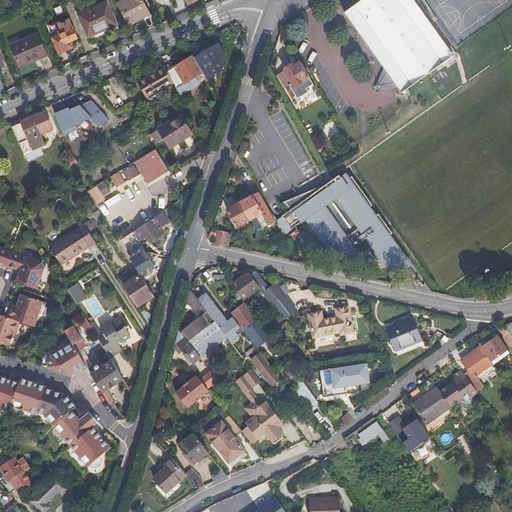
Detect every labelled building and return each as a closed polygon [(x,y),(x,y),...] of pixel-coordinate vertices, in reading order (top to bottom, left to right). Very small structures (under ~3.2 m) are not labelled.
[(124,0),(117,4),(128,23),(129,25),(141,19),(151,14),(142,0),(124,0)] [(414,0),(366,0),(357,7),(356,5),(344,13),(384,68),(375,90),(398,88),(402,93),(454,55),(414,0)] [(418,0),(414,0),(454,55),(457,53),(418,0)] [(88,37),(117,25),(108,2),(78,15),(88,37)] [(53,38),(60,55),(69,51),(68,49),(73,47),(70,42),(78,39),(74,30),(70,20),(60,25),(59,23),(48,27),(53,38)] [(47,56),(38,34),(11,46),(20,67),(47,56)] [(203,73),(208,81),(221,74),(227,58),(218,44),(195,58),(203,73)] [(180,94),(187,90),(200,83),(196,77),(203,73),(195,58),(193,56),(167,72),(174,84),(180,94)] [(298,60),(284,70),(292,83),(288,85),(297,99),(308,92),(310,95),(317,90),(298,60)] [(148,99),(174,84),(167,72),(163,66),(137,81),(148,99)] [(278,75),(285,87),(288,85),(292,83),(284,70),(278,75)] [(91,101),(56,117),(64,137),(78,129),(75,124),(89,117),(98,126),(109,120),(91,101)] [(12,127),(24,154),(33,150),(33,151),(46,145),(42,135),(53,130),(45,112),(21,123),(12,127)] [(193,133),(181,115),(158,130),(164,139),(170,148),(193,133)] [(328,138),(339,133),(333,121),(322,127),(328,138)] [(164,139),(158,130),(151,134),(155,141),(159,142),(164,139)] [(245,153),(249,143),(243,141),(239,151),(245,153)] [(156,150),(135,162),(136,162),(143,175),(153,169),(159,177),(169,171),(156,150)] [(148,183),(159,177),(153,169),(143,175),(148,183)] [(374,217),(368,208),(348,180),(344,175),(341,178),(339,176),(322,188),(321,187),(283,203),(287,205),(291,210),(282,216),(285,220),(278,225),(284,236),(307,220),(310,224),(307,226),(325,250),(328,248),(330,252),(344,251),(349,256),(362,259),(360,256),(373,247),(384,263),(407,263),(388,237),(374,217)] [(352,176),(348,180),(368,208),(373,205),(352,176)] [(108,191),(102,182),(97,186),(103,194),(108,191)] [(104,198),(96,186),(89,192),(95,200),(95,201),(96,202),(97,203),(104,198)] [(259,193),(242,203),(251,220),(262,214),(268,225),(276,221),(259,193)] [(106,209),(119,200),(116,196),(104,205),(106,209)] [(251,220),(242,203),(227,211),(237,228),(251,220)] [(105,219),(99,210),(93,213),(100,222),(105,219)] [(121,219),(127,233),(140,226),(134,213),(121,219)] [(169,222),(163,213),(133,232),(140,242),(147,237),(150,242),(164,233),(161,228),(169,222)] [(379,214),(374,217),(388,237),(393,233),(379,214)] [(285,220),(282,216),(276,221),(278,225),(285,220)] [(84,225),(50,247),(61,263),(73,255),(74,257),(96,243),(84,225)] [(219,231),(212,229),(209,236),(212,243),(216,244),(219,231)] [(216,244),(229,247),(232,234),(219,231),(216,244)] [(123,239),(120,241),(132,260),(146,251),(140,242),(133,232),(123,239)] [(0,263),(6,266),(11,252),(0,248),(0,263)] [(16,282),(37,289),(45,268),(42,263),(11,252),(6,266),(20,271),(16,282)] [(61,263),(62,265),(74,257),(73,255),(61,263)] [(232,284),(243,300),(260,288),(263,293),(268,289),(256,272),(246,270),(248,273),(232,284)] [(138,307),(154,296),(140,275),(124,285),(138,307)] [(77,304),(85,300),(80,291),(82,290),(78,283),(68,289),(77,304)] [(265,293),(285,322),(300,312),(279,283),(265,293)] [(187,302),(196,311),(202,304),(199,300),(190,290),(187,302)] [(21,322),(35,327),(43,302),(21,294),(18,303),(17,306),(8,303),(4,316),(21,322)] [(227,337),(231,343),(236,339),(236,338),(237,337),(233,332),(234,330),(228,322),(211,300),(209,302),(204,296),(199,300),(202,304),(208,312),(215,322),(227,337)] [(239,326),(242,329),(256,318),(244,304),(231,315),(233,318),(239,326)] [(323,320),(321,312),(309,314),(314,337),(341,332),(341,335),(353,332),(348,307),(336,309),(338,317),(323,320)] [(208,312),(181,333),(189,342),(215,322),(208,312)] [(0,342),(10,346),(14,334),(17,335),(21,322),(4,316),(0,314),(0,342)] [(119,344),(131,337),(125,327),(129,325),(123,316),(111,324),(110,321),(100,327),(103,331),(101,332),(94,322),(90,324),(95,333),(111,358),(122,350),(119,344)] [(422,340),(413,317),(386,328),(395,351),(422,340)] [(90,336),(95,333),(90,324),(86,318),(81,321),(90,336)] [(233,318),(228,322),(234,330),(239,326),(233,318)] [(193,364),(201,358),(227,337),(215,322),(189,342),(181,333),(180,331),(175,349),(179,355),(183,351),(193,364)] [(72,343),(78,352),(83,350),(86,347),(74,326),(65,331),(72,343)] [(511,348),(511,336),(505,326),(501,329),(505,335),(503,337),(511,348)] [(495,365),(510,354),(497,336),(495,338),(493,334),(479,344),(495,365)] [(52,355),(48,367),(71,375),(86,366),(78,352),(72,343),(52,355)] [(477,392),(484,387),(479,379),(477,376),(493,364),(480,347),(461,361),(469,371),(465,375),(477,392)] [(86,366),(89,370),(93,367),(83,350),(78,352),(86,366)] [(281,380),(260,353),(251,360),(273,387),(281,380)] [(112,360),(91,374),(103,394),(109,403),(112,402),(114,401),(107,391),(124,380),(112,360)] [(335,370),(324,372),(329,398),(342,396),(341,394),(350,392),(350,394),(364,392),(362,384),(374,382),(370,363),(346,367),(347,371),(336,374),(335,370)] [(479,379),(496,368),(493,364),(477,376),(479,379)] [(246,394),(261,382),(252,370),(236,381),(246,394)] [(219,379),(212,371),(200,380),(208,389),(219,379)] [(466,401),(478,392),(477,392),(465,375),(462,371),(454,376),(457,381),(441,392),(451,406),(463,398),(466,401)] [(295,388),(312,411),(320,406),(303,382),(296,374),(291,378),(297,387),(295,388)] [(20,383),(0,375),(0,407),(10,411),(12,406),(20,383)] [(200,380),(197,376),(176,393),(188,408),(209,391),(208,389),(200,380)] [(46,386),(21,378),(20,383),(12,406),(37,414),(37,412),(46,388),(46,386)] [(72,410),(77,407),(67,395),(46,388),(37,412),(44,415),(54,426),(72,410)] [(428,423),(451,406),(441,392),(438,388),(414,404),(428,423)] [(282,422),(266,402),(259,406),(258,405),(257,406),(258,407),(252,412),(255,415),(245,423),(247,425),(241,430),(250,442),(256,437),(258,440),(266,434),(272,443),(283,435),(276,426),(282,422)] [(54,426),(71,446),(94,427),(98,423),(89,412),(80,420),(72,410),(54,426)] [(429,437),(416,417),(406,425),(398,414),(386,422),(396,436),(403,431),(408,439),(403,443),(409,451),(429,437)] [(228,417),(206,434),(229,464),(245,451),(233,436),(240,431),(228,417)] [(380,417),(377,419),(384,428),(387,426),(380,417)] [(377,419),(375,420),(382,429),(384,428),(377,419)] [(375,420),(370,424),(377,433),(378,433),(382,438),(388,437),(382,429),(375,420)] [(111,447),(94,427),(71,446),(71,447),(87,466),(88,467),(89,466),(90,467),(92,468),(94,469),(96,468),(99,467),(100,466),(101,464),(102,462),(102,461),(102,459),(101,458),(100,457),(111,447)] [(208,452),(194,435),(180,446),(194,463),(208,452)] [(82,470),(87,466),(71,447),(66,451),(82,470)] [(248,455),(245,451),(229,464),(233,468),(248,455)] [(11,481),(18,491),(31,481),(23,471),(30,466),(24,457),(17,462),(13,458),(0,467),(0,468),(10,481),(11,481)] [(166,493),(186,475),(185,474),(171,458),(165,464),(168,467),(154,479),(166,493)] [(201,478),(191,469),(185,474),(186,475),(199,489),(204,486),(201,478)] [(228,476),(222,470),(211,475),(214,482),(228,476)] [(70,488),(56,475),(30,501),(40,511),(45,511),(50,507),(47,503),(59,492),(63,496),(70,488)] [(284,511),(276,499),(255,511),(284,511)] [(339,511),(339,499),(310,499),(310,511),(339,511)]
